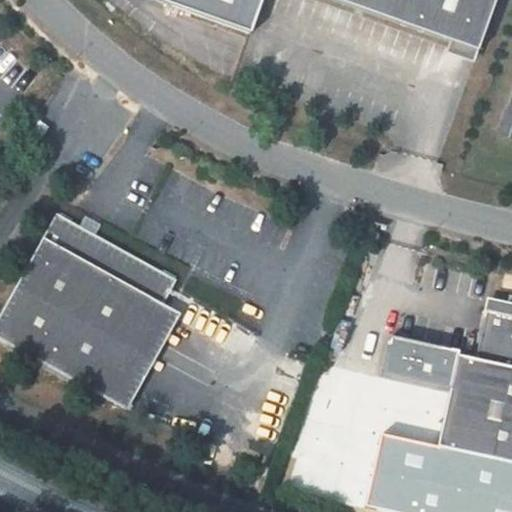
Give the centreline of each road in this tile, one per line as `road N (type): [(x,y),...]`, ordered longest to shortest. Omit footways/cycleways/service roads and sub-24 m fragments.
road 1 (residential): [(511,232),(402,210),(117,73),(48,0)]
road 2 (unclassified): [(0,397),(240,511)]
